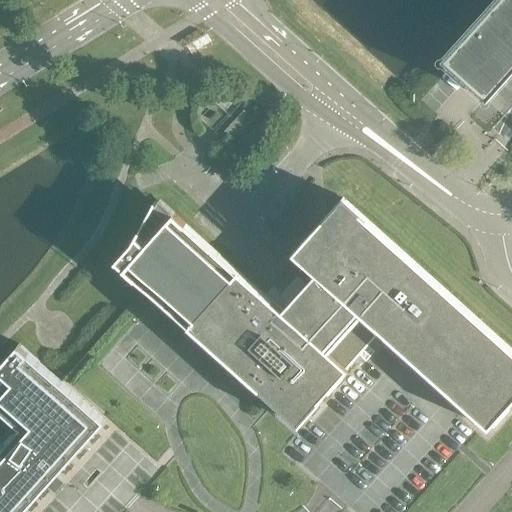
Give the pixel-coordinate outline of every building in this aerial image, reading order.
[(511,0),(493,0),(442,58),(475,88),(487,99),(511,70),(511,0)] [(245,110),(226,131),(235,140),(255,119),(245,110)] [(511,348),(343,197),(328,213),(293,253),(315,273),(282,310),(188,225),(174,213),(168,219),(154,206),(156,202),(154,201),(132,242),(115,261),(145,288),(205,342),(268,399),(297,426),(347,370),(346,369),(359,355),(366,361),(374,352),(367,346),(379,332),(487,429),(511,401),(511,348)] [(275,283),(268,291),(284,305),(302,284),(296,279),(285,291),(275,283)] [(347,370),(297,426),(268,399),(205,342),(145,288),(61,382),(81,400),(30,456),(39,463),(29,474),(21,466),(0,489),(0,511),(511,511),(511,448),(509,446),(511,442),(511,401),(487,429),(379,332),(367,346),(374,352),(366,361),(359,355),(346,369),(347,370)] [(0,364),(0,370),(3,373),(6,375),(0,381),(0,408),(20,427),(3,446),(2,445),(0,446),(0,489),(21,466),(29,474),(39,463),(30,456),(81,400),(61,382),(19,343),(0,364)] [(0,381),(6,375),(3,373),(0,376),(0,446),(2,445),(3,446),(20,427),(0,408),(0,381)]
